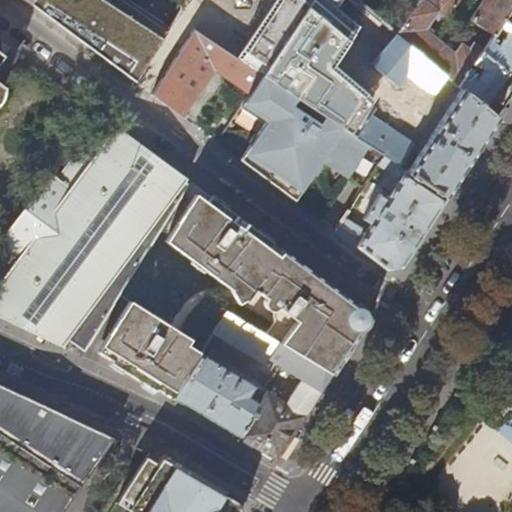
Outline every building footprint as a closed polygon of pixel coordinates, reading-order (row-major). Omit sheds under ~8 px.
[(32,0),(30,4),(57,24),(108,62),(135,82),(172,29),(123,1),(121,0),(32,0)] [(182,0),(185,12),(193,0),(299,0),(305,3),(306,0),(308,0),(346,24),(343,28),(361,40),(364,35),(380,46),(365,69),(382,88),(395,98),(408,79),(436,95),(448,77),(398,34),(357,0),(182,0)] [(213,0),(194,29),(262,75),(385,157),(399,167),(412,146),(372,118),(374,115),(371,109),(353,98),(355,95),(282,46),(291,30),(265,14),(262,18),(235,0),(213,0)] [(420,0),(398,34),(448,77),(460,87),(469,74),(475,65),(482,54),(484,50),(475,44),(471,50),(464,46),(459,52),(428,31),(435,19),(440,22),(443,17),(447,20),(460,0),(420,0)] [(511,0),(483,0),(472,19),(495,34),(498,29),(503,21),(511,7),(511,0)] [(511,7),(503,21),(511,26),(511,7)] [(511,26),(503,21),(498,29),(507,35),(497,49),(494,47),(496,43),(491,40),(484,50),(482,54),(507,74),(511,66),(511,26)] [(249,93),(262,75),(194,29),(151,94),(186,120),(188,117),(184,113),(213,70),(249,93)] [(507,74),(482,54),(475,65),(484,71),(476,83),(471,80),(474,76),(469,74),(460,87),(463,89),(484,107),(507,74)] [(385,157),(262,75),(249,93),(239,108),(257,120),(251,129),(257,133),(239,159),(277,188),(293,199),(311,174),(316,177),(325,164),(363,189),(379,166),(385,157)] [(497,118),(484,107),(463,89),(409,173),(446,198),(472,158),(497,118)] [(85,351),(192,180),(139,142),(116,125),(95,154),(71,187),(58,177),(50,172),(0,240),(0,246),(4,250),(17,260),(0,282),(0,317),(48,340),(63,347),(69,341),(85,351)] [(71,187),(95,154),(82,144),(58,177),(71,187)] [(399,167),(385,157),(379,166),(401,180),(390,195),(383,191),(363,219),(370,224),(364,234),(343,218),(335,230),(386,269),(401,267),(424,231),(446,198),(409,173),(399,167)] [(229,209),(209,194),(205,200),(218,210),(219,210),(221,209),(224,208),(229,209)] [(255,234),(254,232),(254,230),(253,227),(229,209),(224,208),(221,209),(219,210),(218,210),(205,200),(200,197),(189,201),(165,239),(219,281),(236,259),(232,256),(237,250),(241,253),(254,236),(255,234)] [(276,257),(277,256),(279,255),(280,254),(283,254),(285,254),(288,254),(276,244),(253,227),(254,230),(254,232),(255,234),(254,236),(241,253),(237,250),(232,256),(236,259),(219,281),(244,300),(260,278),(264,282),(270,274),(266,271),(276,257)] [(0,282),(17,260),(4,250),(0,255),(0,282)] [(331,375),(355,338),(364,324),(359,308),(324,281),(288,254),(285,254),(283,254),(280,254),(279,255),(277,256),(276,257),(266,271),(270,274),(264,282),(260,278),(244,300),(248,303),(256,291),(264,297),(263,300),(263,303),(264,306),(265,308),(267,310),(271,311),(272,323),(265,335),(331,375)] [(103,353),(134,303),(129,300),(98,350),(103,353)] [(186,346),(190,339),(134,303),(103,353),(123,366),(126,361),(146,373),(143,378),(173,397),(199,354),(186,346)] [(254,446),(276,460),(300,424),(331,375),(265,335),(225,312),(214,331),(265,361),(267,358),(301,380),(285,404),(265,392),(258,405),(249,399),(255,388),(251,386),(251,385),(199,354),(173,397),(172,398),(200,414),(254,446)] [(146,373),(126,361),(123,366),(130,370),(143,378),(146,373)] [(31,511),(44,493),(59,472),(81,486),(113,438),(0,385),(0,511),(31,511)] [(149,478),(158,465),(146,457),(137,471),(149,478)] [(238,511),(237,503),(199,481),(162,458),(158,465),(149,478),(137,471),(115,502),(130,511),(238,511)] [(66,508),(81,486),(59,472),(44,493),(66,508)] [(62,511),(66,508),(44,493),(31,511),(62,511)]
